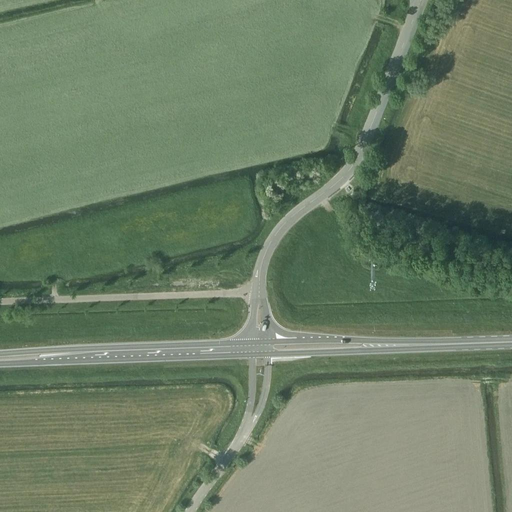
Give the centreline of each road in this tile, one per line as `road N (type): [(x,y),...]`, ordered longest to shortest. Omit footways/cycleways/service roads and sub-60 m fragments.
road 1 (tertiary): [(258,292),(274,236),(360,152),(420,0)]
road 2 (unclassified): [(0,301),(258,292)]
road 3 (primary): [(251,342),(0,353)]
road 4 (primary): [(0,363),(251,353)]
road 5 (primary): [(401,345),(266,341)]
road 6 (primary): [(267,353),(401,345)]
